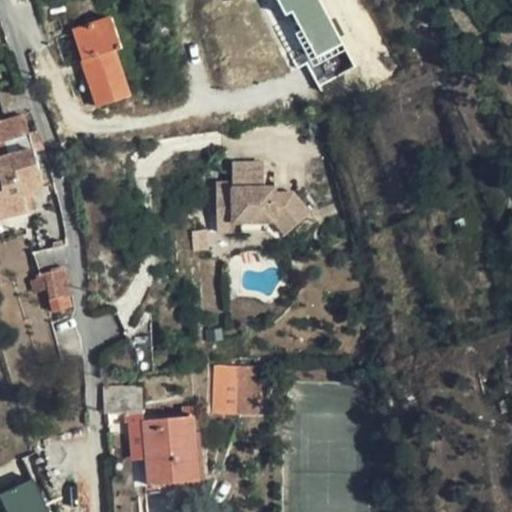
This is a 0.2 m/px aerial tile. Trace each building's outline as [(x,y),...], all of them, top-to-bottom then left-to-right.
[(324,0),(267,0),(298,66),(309,61),(319,83),(356,66),(324,0)] [(115,46),(107,19),(72,30),(93,102),(124,93),(110,47),(115,46)] [(0,116),(0,138),(28,130),(24,110),(0,116)] [(0,156),(33,147),(28,130),(0,138),(0,156)] [(42,177),(33,147),(0,156),(0,176),(3,187),(0,187),(0,193),(5,213),(27,207),(23,192),(33,189),(30,180),(42,177)] [(276,218),(287,231),(313,211),(294,190),(277,190),(266,190),(266,185),(265,159),(234,159),(234,179),(218,179),(218,212),(234,211),(234,218),(242,219),(270,218),(276,218)] [(234,211),(218,212),(218,229),(235,228),(234,218),(234,211)] [(242,219),(242,228),(270,228),(270,218),(242,219)] [(64,266),(45,269),(51,308),(71,305),(64,266)] [(136,336),(139,371),(156,369),(152,334),(136,336)] [(240,413),(241,365),(213,365),(213,414),(240,413)] [(263,365),(241,365),(240,413),(265,414),(263,365)] [(141,384),(101,385),(102,412),(142,410),(141,384)] [(182,417),(194,416),(193,406),(181,407),(182,417)] [(201,480),(194,416),(182,417),(143,422),(150,486),(201,480)]
